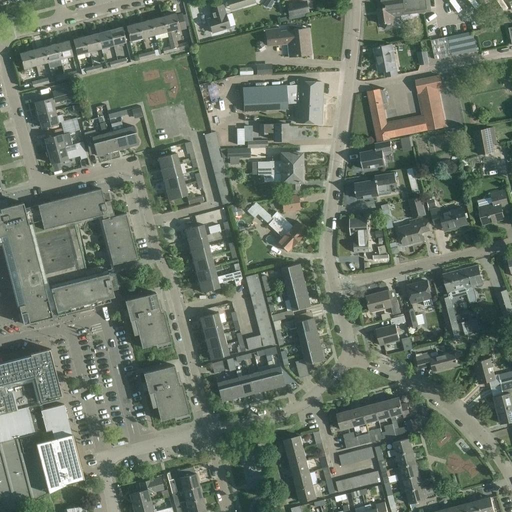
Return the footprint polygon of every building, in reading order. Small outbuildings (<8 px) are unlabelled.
[(431,9),(429,0),(377,0),(378,3),(379,3),(380,9),(378,9),(380,24),(384,23),(385,29),(396,27),(394,16),(402,15),(402,13),(431,9)] [(468,21),(480,11),(478,9),(482,6),(477,0),(465,0),(457,7),(468,21)] [(294,15),(308,12),(306,2),(292,5),(294,15)] [(212,33),(222,30),(229,28),(223,5),(209,9),(212,18),(208,19),(212,33)] [(166,32),(170,47),(171,52),(180,50),(188,48),(187,42),(179,44),(178,44),(174,30),(186,27),(183,15),(176,17),(175,14),(163,17),(167,32),(166,32)] [(155,35),(166,32),(167,32),(163,17),(151,20),(155,35)] [(142,38),(155,35),(151,20),(138,23),(142,38)] [(138,23),(126,26),(130,41),(142,38),(138,23)] [(110,30),(114,45),(126,42),(122,27),(110,30)] [(511,27),(474,36),(477,51),(479,51),(478,48),(511,40),(511,27)] [(291,56),(299,56),(309,54),(308,45),(309,45),(308,29),(279,32),(279,29),(266,30),(267,45),(290,43),(291,56)] [(114,45),(110,30),(97,34),(101,49),(102,54),(107,53),(106,47),(114,45)] [(473,32),(449,37),(454,56),(477,51),(474,36),(473,32)] [(85,37),(89,52),(101,49),(97,34),(85,37)] [(76,55),(77,55),(78,60),(85,58),(84,53),(89,52),(85,37),(73,40),(76,55)] [(432,41),(436,60),(454,56),(449,37),(432,41)] [(72,56),(69,41),(56,44),(60,59),(61,59),(62,64),(68,63),(67,57),(72,56)] [(43,47),(47,62),(60,59),(56,44),(43,47)] [(378,48),(375,48),(379,72),(385,71),(386,77),(397,75),(392,45),(380,47),(380,46),(378,47),(378,48)] [(43,47),(32,50),(35,65),(47,62),(43,47)] [(19,53),(23,68),(35,65),(32,50),(19,53)] [(421,64),(429,63),(426,52),(419,53),(421,64)] [(117,60),(119,66),(131,63),(129,57),(125,58),(117,60)] [(105,63),(106,69),(119,66),(117,60),(105,63)] [(105,63),(93,66),(94,72),(106,69),(105,63)] [(81,64),(79,65),(82,75),(94,72),(93,66),(83,69),(81,64)] [(256,75),(271,74),(271,64),(256,65),(256,75)] [(239,76),(253,75),(252,67),(239,68),(239,76)] [(440,75),(416,80),(419,93),(420,93),(428,130),(446,127),(438,89),(443,88),(440,75)] [(321,124),(323,82),(297,81),(296,85),(243,88),(244,112),(286,109),(286,104),(295,104),(296,123),(311,123),(321,124)] [(70,94),(68,88),(52,92),(54,98),(70,94)] [(424,116),(387,124),(383,104),(388,103),(385,88),(368,92),(378,141),(390,138),(427,130),(424,116)] [(35,110),(36,115),(55,111),(51,98),(35,103),(36,109),(35,110)] [(141,107),(132,110),(134,119),(143,117),(141,107)] [(228,108),(208,114),(210,121),(230,116),(228,108)] [(55,111),(36,115),(38,121),(39,121),(41,127),(58,123),(60,122),(62,128),(77,124),(76,118),(64,121),(62,115),(56,116),(55,111)] [(118,112),(108,114),(111,124),(121,122),(120,117),(118,112)] [(470,117),(469,122),(477,125),(479,120),(470,117)] [(107,133),(105,122),(100,124),(102,134),(107,153),(117,150),(112,132),(107,133)] [(44,139),(46,146),(45,146),(46,152),(64,147),(72,145),(69,133),(79,130),(77,124),(62,128),(63,134),(44,139)] [(274,141),(277,141),(287,141),(287,124),(274,124),(274,125),(259,125),(259,135),(268,135),(268,132),(274,132),(274,141)] [(123,129),(128,147),(139,144),(134,126),(123,129)] [(497,144),(494,127),(473,131),(477,155),(494,152),(493,145),(497,144)] [(112,132),(117,150),(128,147),(123,129),(112,132)] [(84,133),(89,153),(95,151),(96,155),(107,153),(102,134),(97,136),(95,130),(84,133)] [(463,130),(457,132),(460,144),(466,143),(463,130)] [(205,141),(217,138),(216,132),(204,135),(205,141)] [(410,137),(401,138),(403,150),(412,149),(410,137)] [(219,143),(217,138),(205,141),(207,147),(219,143)] [(360,153),(363,169),(386,164),(383,152),(392,150),(390,139),(374,143),(376,149),(360,153)] [(46,152),(48,157),(49,157),(51,164),(80,156),(81,159),(87,158),(84,148),(82,142),(76,144),(78,149),(65,153),(64,147),(46,152)] [(184,144),(187,154),(189,153),(191,160),(195,159),(191,142),(184,144)] [(219,143),(207,147),(208,153),(220,149),(219,143)] [(208,153),(210,159),(222,155),(220,149),(208,153)] [(250,158),(250,149),(227,149),(227,158),(232,158),(234,158),(250,158)] [(158,158),(160,168),(179,164),(176,153),(158,158)] [(252,163),(252,169),(258,169),(302,168),(301,153),(281,154),(281,162),(252,163)] [(210,159),(211,164),(223,161),(223,160),(222,155),(210,159)] [(225,167),(223,161),(211,164),(213,170),(225,167)] [(160,168),(163,179),(181,174),(179,164),(160,168)] [(226,172),(225,167),(213,170),(214,176),(226,172)] [(413,168),(406,170),(413,193),(419,191),(416,180),(420,178),(417,167),(413,168)] [(258,169),(252,169),(252,174),(258,174),(258,175),(261,175),(261,181),(264,181),(264,182),(276,182),(292,182),(302,182),(302,168),(258,169)] [(228,178),(228,177),(226,172),(214,176),(216,182),(228,178)] [(376,180),(355,183),(357,199),(378,196),(377,186),(397,183),(395,173),(375,176),(376,180)] [(181,174),(163,179),(166,190),(184,185),(181,174)] [(229,184),(228,178),(216,182),(217,188),(229,184)] [(217,188),(219,193),(231,190),(229,184),(217,188)] [(166,190),(169,200),(187,195),(184,185),(166,190)] [(110,201),(109,195),(103,196),(101,189),(37,205),(24,208),(23,202),(3,208),(1,199),(0,199),(0,241),(2,241),(23,324),(52,317),(52,316),(57,315),(110,302),(109,297),(114,296),(111,287),(117,286),(116,283),(117,283),(114,272),(108,274),(108,273),(103,274),(101,266),(86,270),(74,222),(100,215),(112,264),(137,258),(126,213),(114,216),(110,201)] [(480,208),(481,215),(484,224),(504,219),(501,207),(508,205),(504,189),(491,193),(494,204),(480,208)] [(232,196),(231,190),(219,193),(220,199),(232,196)] [(234,202),(232,196),(220,199),(222,205),(234,202)] [(298,196),(281,198),(283,212),(300,210),(298,196)] [(408,200),(413,218),(425,215),(420,196),(408,200)] [(435,199),(427,201),(428,208),(436,206),(435,199)] [(247,211),(254,218),(258,215),(283,238),(278,243),(287,252),(291,247),(291,248),(297,241),(271,217),(270,215),(255,202),(247,211)] [(467,223),(463,208),(441,213),(440,207),(431,209),(434,224),(442,222),(444,229),(467,223)] [(276,211),(275,213),(271,217),(297,241),(304,234),(303,234),(307,230),(298,222),(293,227),(276,211)] [(411,224),(399,228),(404,245),(423,240),(422,233),(429,231),(425,217),(410,221),(411,224)] [(367,219),(350,220),(351,234),(357,233),(357,241),(354,241),(354,252),(369,251),(368,240),(367,240),(366,238),(364,238),(364,234),(368,233),(367,219)] [(203,224),(194,227),(184,229),(187,240),(205,235),(203,224)] [(219,224),(208,227),(210,234),(221,231),(219,224)] [(212,234),(205,235),(187,240),(190,250),(208,245),(207,240),(213,239),(212,234)] [(378,247),(379,253),(382,263),(391,260),(387,244),(378,247)] [(193,261),(211,256),(208,245),(190,250),(193,261)] [(211,256),(193,261),(195,271),(213,266),(211,256)] [(283,279),(302,274),(299,263),(281,268),(283,279)] [(195,271),(198,282),(216,277),(215,272),(222,270),(220,265),(214,267),(213,266),(195,271)] [(466,289),(475,287),(478,288),(482,287),(483,285),(483,282),(478,265),(461,269),(466,289)] [(466,289),(461,269),(443,274),(448,294),(450,298),(467,294),(466,289)] [(223,275),(216,277),(198,282),(201,292),(219,288),(217,281),(219,281),(223,282),(233,279),(236,287),(242,279),(240,271),(235,272),(223,276),(223,275)] [(247,282),(259,279),(257,273),(246,276),(247,282)] [(286,289),(304,285),(302,274),(283,279),(286,289)] [(249,288),(260,285),(259,279),(247,282),(249,288)] [(425,307),(433,305),(427,281),(407,286),(412,303),(424,300),(425,307)] [(250,294),(262,291),(260,285),(249,288),(250,294)] [(286,289),(289,300),(307,295),(304,285),(286,289)] [(506,324),(511,322),(511,309),(506,290),(497,293),(506,324)] [(252,300),(263,297),(262,291),(250,294),(252,300)] [(366,296),(370,312),(391,306),(393,315),(401,313),(397,300),(390,302),(388,291),(366,296)] [(141,347),(156,344),(170,340),(163,312),(160,312),(155,293),(124,301),(130,321),(134,319),(138,334),(141,347)] [(289,300),(291,311),(310,306),(307,295),(289,300)] [(252,300),(253,306),(265,303),(263,297),(252,300)] [(253,306),(255,311),(266,308),(265,303),(253,306)] [(442,308),(447,327),(450,339),(459,337),(456,325),(452,305),(442,308)] [(266,308),(255,311),(256,317),(268,314),(266,308)] [(413,309),(405,311),(409,329),(417,327),(413,309)] [(290,315),(289,311),(271,316),(275,327),(279,325),(277,319),(290,315)] [(202,329),(221,324),(218,312),(199,317),(202,329)] [(416,315),(419,324),(425,322),(422,313),(416,315)] [(258,323),(269,320),(268,314),(256,317),(258,323)] [(376,329),(380,345),(400,340),(396,325),(406,322),(404,316),(390,319),(392,325),(376,329)] [(290,335),(297,333),(315,328),(313,317),(303,320),(295,322),(296,328),(289,329),(290,335)] [(465,322),(458,323),(461,336),(468,334),(468,333),(480,331),(477,319),(465,322)] [(259,329),(271,326),(269,320),(258,323),(259,329)] [(202,329),(205,339),(224,334),(221,324),(202,329)] [(259,329),(260,335),(272,332),(271,326),(259,329)] [(294,345),(300,343),(318,339),(315,328),(297,333),(299,339),(293,340),(294,345)] [(251,337),(254,348),(275,343),(272,332),(260,335),(261,335),(251,337)] [(437,333),(428,335),(429,342),(437,340),(436,338),(438,338),(437,333)] [(207,349),(226,344),(224,334),(205,339),(207,349)] [(245,339),(248,350),(254,348),(251,337),(245,339)] [(300,343),(303,354),(321,349),(318,339),(300,343)] [(404,339),(401,346),(408,349),(412,343),(404,339)] [(229,355),(226,344),(207,349),(210,360),(229,355)] [(0,414),(42,404),(60,399),(59,396),(61,395),(49,349),(30,354),(0,362),(0,414)] [(295,362),(299,377),(308,375),(306,364),(323,360),(321,349),(303,354),(304,359),(295,362)] [(420,368),(432,365),(434,371),(457,365),(454,352),(430,358),(429,353),(417,357),(420,368)] [(474,363),(479,384),(495,379),(490,359),(474,363)] [(267,361),(268,366),(274,387),(284,385),(280,366),(274,368),(272,360),(267,361)] [(214,373),(225,370),(224,370),(225,370),(223,365),(222,361),(211,364),(214,373)] [(143,373),(148,392),(148,393),(153,392),(160,420),(188,413),(181,384),(179,385),(174,365),(143,373)] [(268,366),(258,368),(259,372),(263,390),(274,387),(268,366)] [(240,370),(236,371),(237,377),(238,377),(242,396),(253,393),(248,375),(242,376),(240,370)] [(511,371),(500,374),(502,384),(511,381),(511,371)] [(263,390),(259,372),(248,375),(253,393),(263,390)] [(238,377),(237,377),(227,380),(232,398),(242,396),(238,377)] [(232,398),(227,380),(216,383),(221,401),(232,398)] [(511,382),(502,385),(504,394),(494,397),(498,410),(511,406),(511,382)] [(394,430),(395,435),(408,432),(418,429),(415,419),(407,421),(409,426),(399,429),(395,416),(403,414),(404,417),(410,416),(406,403),(401,404),(399,397),(385,401),(390,417),(394,430)] [(385,401),(374,404),(378,420),(390,417),(385,401)] [(54,438),(71,434),(63,404),(43,409),(42,404),(0,414),(0,442),(51,430),(54,438)] [(366,423),(378,420),(374,404),(362,407),(366,423)] [(511,406),(498,410),(501,424),(511,420),(511,406)] [(354,426),(366,423),(362,407),(350,410),(354,426)] [(341,430),(351,427),(354,426),(350,410),(337,414),(341,430)] [(0,501),(8,511),(9,511),(10,511),(65,484),(65,483),(83,478),(82,477),(74,448),(75,448),(71,434),(54,438),(51,430),(0,442),(0,451),(0,452),(0,451),(0,501)] [(383,438),(395,435),(394,430),(382,433),(383,438)] [(375,440),(383,438),(382,433),(370,436),(371,442),(375,440)] [(287,453),(304,448),(300,436),(284,440),(287,453)] [(359,445),(371,442),(370,436),(358,439),(359,445)] [(347,448),(359,445),(358,439),(357,437),(344,440),(347,448)] [(389,457),(396,455),(413,451),(410,438),(393,442),(395,449),(387,451),(389,457)] [(369,459),(374,457),(371,446),(366,448),(369,459)] [(378,460),(383,459),(380,446),(375,447),(378,460)] [(287,453),(291,465),(307,460),(304,448),(287,453)] [(363,460),(369,459),(366,448),(361,449),(363,460)] [(355,451),(358,461),(363,460),(361,449),(355,451)] [(353,463),(358,461),(355,451),(350,452),(353,463)] [(400,467),(416,463),(413,451),(396,455),(400,467)] [(350,452),(344,454),(347,464),(353,463),(350,452)] [(344,454),(339,455),(342,466),(347,464),(344,454)] [(378,460),(381,472),(387,470),(383,459),(378,460)] [(294,477),(310,472),(307,460),(291,465),(294,477)] [(399,481),(420,475),(416,463),(400,467),(395,468),(399,481)] [(178,471),(182,490),(199,486),(196,473),(195,474),(193,467),(178,471)] [(381,472),(385,484),(390,483),(387,470),(381,472)] [(374,483),(381,481),(378,471),(372,472),(374,483)] [(294,477),(297,489),(313,484),(310,472),(294,477)] [(366,474),(369,485),(374,483),(372,472),(366,474)] [(360,475),(363,486),(369,485),(366,474),(360,475)] [(354,477),(357,488),(363,486),(360,475),(354,477)] [(402,493),(406,491),(423,487),(420,475),(399,481),(402,493)] [(351,489),(357,488),(354,477),(348,478),(351,489)] [(142,491),(130,494),(133,505),(150,501),(147,493),(163,489),(160,478),(150,481),(150,480),(140,483),(142,491)] [(348,478),(342,480),(345,491),(351,489),(348,478)] [(172,493),(177,491),(174,479),(169,481),(172,493)] [(342,480),(336,482),(339,492),(345,491),(342,480)] [(385,484),(388,496),(393,495),(390,483),(385,484)] [(300,502),(316,497),(313,484),(297,489),(300,502)] [(182,490),(186,502),(202,498),(199,486),(182,490)] [(406,491),(407,494),(410,504),(426,500),(423,487),(406,491)] [(180,504),(177,491),(172,493),(175,505),(180,504)] [(393,495),(388,496),(392,511),(397,511),(396,507),(393,495)] [(478,500),(481,511),(494,511),(491,497),(478,500)] [(202,498),(186,502),(188,511),(198,511),(205,510),(202,498)] [(466,503),(468,511),(481,511),(478,500),(466,503)] [(150,501),(133,505),(134,511),(155,511),(156,511),(155,511),(172,511),(171,507),(156,511),(155,509),(152,510),(150,501)] [(365,506),(366,511),(387,511),(385,502),(376,504),(377,508),(372,509),(370,505),(365,506)] [(455,511),(468,511),(466,503),(454,507),(455,511)]
